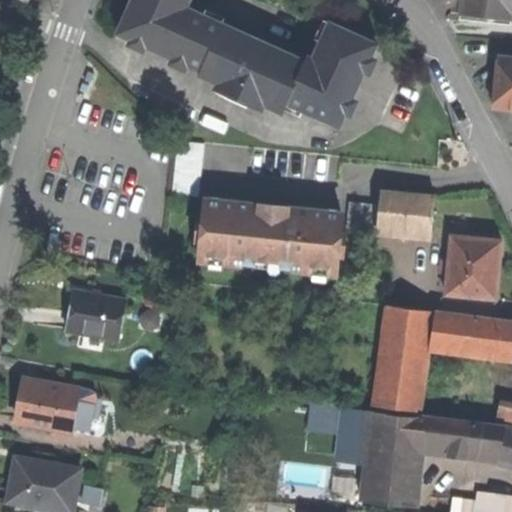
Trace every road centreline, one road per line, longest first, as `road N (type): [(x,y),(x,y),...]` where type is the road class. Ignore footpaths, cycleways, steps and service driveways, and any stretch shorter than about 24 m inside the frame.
road 1 (residential): [(0,270),(81,0)]
road 2 (residential): [(511,201),(437,33),(407,0)]
